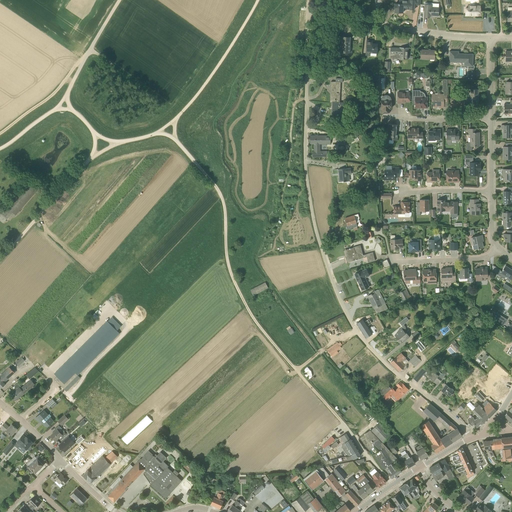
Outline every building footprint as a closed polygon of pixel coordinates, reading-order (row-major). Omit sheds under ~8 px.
[(395,4),(394,12),(403,13),(403,8),(406,8),(406,9),(410,10),(414,10),(414,5),(420,5),(420,0),(416,0),(415,0),(413,0),(410,0),(402,0),(399,0),(399,3),(399,4),(395,4)] [(425,5),(424,17),(430,17),(430,15),(433,15),(433,16),(438,16),(439,8),(439,4),(429,3),(429,4),(425,4),(425,5)] [(466,8),(466,15),(468,15),(468,16),(471,16),(471,15),(473,15),(475,15),(478,15),(478,11),(480,11),(480,7),(480,6),(469,6),(469,8),(466,8)] [(339,52),(349,53),(350,37),(341,37),(341,47),(339,47),(339,52)] [(366,50),(366,52),(371,53),(377,53),(377,46),(377,44),(372,44),(370,43),(370,40),(368,40),(367,40),(367,41),(366,45),(366,46),(366,50)] [(390,51),(390,58),(402,59),(408,59),(408,48),(409,48),(406,48),(399,47),(399,48),(396,48),(393,48),(391,48),(390,51)] [(421,50),(421,58),(435,59),(435,51),(421,50)] [(450,57),(450,61),(459,61),(464,62),(466,62),(466,66),(468,66),(472,66),(473,55),(473,54),(462,54),(458,53),(458,52),(452,52),(450,51),(450,54),(450,57)] [(466,76),(466,80),(474,81),(474,68),(468,68),(468,76),(466,76)] [(340,103),(340,102),(341,82),(342,82),(343,79),(336,78),(335,82),(331,82),(331,85),(333,85),(332,95),(330,95),(330,102),(334,102),(340,103)] [(469,90),(469,94),(467,94),(467,97),(469,97),(470,105),(479,104),(478,89),(469,90)] [(402,102),(409,102),(409,93),(398,92),(398,103),(402,103),(402,102)] [(432,96),(432,101),(433,101),(433,106),(434,106),(435,107),(437,107),(438,106),(439,106),(439,107),(441,107),(443,107),(443,101),(444,101),(444,99),(447,99),(447,95),(447,92),(444,92),(444,95),(443,95),(440,95),(440,93),(437,93),(435,93),(435,95),(435,96),(432,96)] [(412,93),(412,104),(415,104),(415,107),(420,107),(421,107),(421,108),(427,108),(427,104),(427,97),(426,97),(424,97),(424,96),(424,95),(423,94),(422,93),(421,93),(420,93),(412,93)] [(381,105),(379,105),(379,113),(380,113),(389,113),(389,112),(389,108),(391,108),(391,106),(391,105),(391,99),(391,98),(390,97),(389,96),(388,96),(388,95),(387,95),(385,95),(384,95),(383,96),(382,97),(382,98),(381,99),(381,100),(381,105)] [(457,103),(452,103),(452,109),(462,109),(461,103),(464,103),(464,95),(457,95),(457,103)] [(341,115),(342,115),(343,115),(344,102),(340,102),(340,103),(334,102),(334,110),(332,110),(331,114),(341,115)] [(501,125),(501,129),(503,129),(503,132),(504,132),(504,138),(505,138),(510,138),(511,138),(511,134),(511,128),(511,121),(508,121),(508,125),(503,125),(501,125)] [(389,140),(397,140),(397,134),(396,134),(397,125),(389,124),(388,133),(389,133),(389,140)] [(408,130),(408,139),(418,138),(418,139),(419,140),(419,141),(420,141),(421,141),(422,140),(422,139),(422,138),(422,132),(419,132),(419,128),(413,128),(413,130),(408,130)] [(428,133),(428,139),(435,139),(435,140),(437,140),(440,140),(440,129),(436,129),(436,131),(433,131),(428,131),(428,133)] [(447,140),(447,143),(448,145),(450,145),(452,143),(452,140),(459,140),(459,131),(455,131),(455,129),(452,129),(447,129),(447,132),(447,136),(447,140)] [(466,143),(466,150),(472,150),(472,146),(479,146),(479,142),(479,137),(479,133),(478,133),(476,133),(476,129),(469,129),(469,135),(470,135),(470,143),(466,143)] [(312,157),(322,157),(322,152),(320,152),(320,143),(331,143),(331,136),(325,136),(310,136),(310,144),(314,144),(314,152),(312,152),(312,157)] [(503,151),(503,159),(510,159),(511,159),(511,142),(510,143),(509,143),(505,143),(505,146),(503,146),(503,151)] [(470,159),(470,162),(470,175),(478,175),(477,175),(477,171),(480,171),(480,164),(477,164),(477,163),(478,163),(478,162),(473,162),(473,155),(465,155),(465,159),(470,159)] [(338,165),(340,181),(343,181),(343,182),(348,181),(347,173),(351,172),(351,168),(346,168),(346,164),(338,165)] [(409,172),(405,172),(405,178),(409,178),(414,178),(414,180),(421,180),(421,174),(420,174),(420,170),(417,170),(417,168),(417,167),(416,167),(415,166),(413,166),(413,167),(412,167),(412,168),(412,170),(409,170),(409,172)] [(399,168),(385,168),(385,180),(395,180),(395,177),(399,177),(399,168)] [(511,169),(503,169),(503,173),(504,173),(504,181),(511,181),(511,169)] [(446,177),(446,182),(452,182),(452,180),(454,180),(459,180),(459,177),(459,170),(454,170),(454,172),(446,172),(446,176),(446,177)] [(427,172),(427,182),(431,182),(431,180),(434,180),(435,180),(439,180),(439,172),(432,172),(427,172)] [(0,219),(3,223),(12,213),(15,215),(37,190),(26,181),(5,205),(7,208),(5,210),(4,209),(2,212),(3,213),(2,214),(0,211),(0,219)] [(503,191),(503,203),(511,203),(511,194),(511,195),(511,192),(511,191),(511,187),(509,187),(508,191),(503,191)] [(470,200),(470,214),(480,214),(480,204),(477,204),(477,199),(470,200)] [(420,207),(417,207),(416,207),(416,215),(420,215),(420,211),(429,211),(429,200),(420,200),(420,207)] [(437,200),(437,211),(444,211),(444,210),(450,210),(450,209),(451,209),(451,206),(448,206),(448,203),(446,203),(444,203),(444,202),(444,200),(438,200),(437,200)] [(453,202),(448,203),(448,206),(451,206),(451,209),(450,209),(451,211),(451,213),(457,213),(457,201),(453,202)] [(394,206),(394,214),(396,214),(398,214),(404,214),(404,217),(409,217),(410,216),(411,215),(411,212),(409,212),(409,202),(406,202),(403,202),(401,202),(401,204),(401,206),(394,206)] [(349,217),(345,218),(346,223),(347,224),(348,223),(348,225),(346,226),(346,227),(347,230),(352,228),(357,227),(356,222),(355,219),(359,218),(359,217),(358,215),(357,214),(354,215),(352,216),(349,217)] [(371,231),(365,233),(367,239),(373,237),(371,231)] [(482,235),(471,238),(474,249),(483,247),(481,239),(483,239),(482,235)] [(395,239),(391,239),(391,241),(391,249),(396,249),(397,249),(399,249),(399,248),(399,247),(403,247),(402,239),(398,239),(395,239)] [(409,242),(409,251),(418,251),(418,246),(421,246),(421,239),(417,240),(417,242),(409,242)] [(433,248),(433,250),(442,250),(440,250),(440,239),(429,240),(429,248),(433,248)] [(348,257),(346,257),(346,258),(347,262),(359,259),(367,257),(368,262),(375,261),(373,252),(363,255),(362,252),(361,252),(360,249),(360,250),(359,246),(360,246),(360,245),(353,247),(353,248),(350,249),(350,248),(349,248),(349,249),(346,250),(348,257)] [(387,259),(382,262),(384,268),(390,265),(387,259)] [(511,278),(511,270),(509,268),(505,266),(502,271),(500,270),(498,274),(499,275),(504,278),(505,277),(511,280),(511,278)] [(479,269),(475,269),(476,278),(481,278),(481,280),(482,280),(486,280),(486,277),(487,277),(487,267),(485,267),(482,268),(482,269),(479,269)] [(445,269),(441,269),(441,274),(441,279),(448,279),(448,280),(452,280),(452,282),(456,282),(455,273),(452,273),(452,268),(449,268),(447,268),(447,269),(445,269)] [(460,274),(458,274),(458,275),(458,278),(459,278),(468,278),(468,279),(468,281),(468,282),(472,282),(472,274),(468,274),(468,269),(468,268),(467,268),(461,269),(460,269),(460,274)] [(369,287),(365,278),(369,276),(366,269),(355,274),(356,276),(357,278),(356,278),(360,286),(362,290),(369,287)] [(408,271),(404,271),(404,277),(404,280),(404,281),(412,280),(413,283),(416,283),(418,283),(420,283),(420,276),(417,276),(416,276),(416,270),(416,269),(415,269),(411,270),(411,271),(409,271),(408,271)] [(429,270),(423,270),(423,281),(428,281),(428,280),(436,279),(436,271),(435,271),(431,271),(431,270),(429,270)] [(268,288),(265,282),(250,290),(253,296),(268,288)] [(373,293),(368,296),(370,300),(371,302),(371,303),(371,304),(372,304),(372,305),(374,308),(375,309),(376,312),(376,313),(388,309),(385,303),(381,305),(379,300),(383,298),(378,289),(372,292),(373,293)] [(404,300),(410,297),(409,296),(410,295),(406,289),(400,293),(404,300)] [(499,310),(494,307),(489,315),(499,323),(502,317),(497,314),(499,310)] [(364,321),(363,319),(357,324),(365,338),(372,333),(367,326),(372,323),(369,318),(364,321)] [(398,332),(394,335),(398,339),(402,343),(407,339),(410,337),(407,334),(406,333),(404,332),(404,331),(405,331),(405,330),(405,329),(406,329),(406,328),(406,327),(405,327),(405,326),(404,324),(407,322),(404,318),(399,322),(402,326),(403,327),(401,328),(397,331),(398,332)] [(120,333),(117,331),(121,328),(111,319),(108,322),(107,321),(54,374),(57,376),(54,379),(66,392),(80,378),(78,375),(120,333)] [(421,336),(417,331),(412,335),(416,340),(417,339),(418,340),(422,337),(421,336)] [(421,352),(425,348),(419,340),(414,343),(421,352)] [(327,350),(330,355),(341,348),(338,343),(327,350)] [(397,356),(391,362),(399,371),(406,364),(402,360),(405,357),(401,352),(397,356)] [(421,361),(415,355),(409,361),(415,367),(421,361)] [(477,359),(475,361),(480,365),(488,357),(486,355),(480,361),(477,359)] [(502,364),(477,385),(486,397),(489,394),(491,397),(495,394),(494,392),(496,391),(495,388),(498,386),(499,388),(503,386),(503,385),(504,384),(502,380),(505,379),(507,381),(511,379),(510,378),(511,376),(509,370),(506,372),(502,364)] [(5,382),(15,373),(10,367),(0,375),(0,389),(6,384),(5,382)] [(422,368),(416,374),(413,378),(417,382),(427,371),(422,368)] [(435,379),(439,382),(442,379),(444,376),(438,372),(435,369),(428,377),(433,381),(435,379)] [(35,374),(32,370),(26,375),(29,379),(35,374)] [(10,395),(15,401),(34,384),(31,380),(22,388),(17,383),(12,388),(15,391),(10,395)] [(391,389),(384,396),(385,397),(387,399),(390,396),(392,394),(397,400),(398,400),(403,395),(408,390),(406,387),(403,384),(402,384),(400,382),(397,385),(399,387),(395,391),(392,388),(391,389)] [(441,390),(446,394),(446,395),(447,394),(448,394),(450,396),(454,391),(451,389),(451,388),(447,385),(446,384),(441,390)] [(384,396),(391,389),(387,385),(380,392),(384,396)] [(415,391),(412,395),(416,400),(420,395),(415,391)] [(52,399),(46,405),(48,408),(55,402),(52,399)] [(497,410),(493,406),(489,402),(483,408),(481,407),(481,406),(477,402),(474,405),(476,407),(472,411),(478,417),(484,423),(490,417),(496,411),(497,411),(497,410)] [(430,403),(423,411),(434,421),(437,417),(440,420),(446,425),(448,427),(448,426),(452,423),(445,417),(442,414),(441,413),(430,403)] [(461,411),(466,406),(463,403),(458,408),(461,411)] [(44,411),(35,418),(40,422),(42,420),(47,426),(53,421),(50,417),(51,416),(49,414),(48,415),(44,411)] [(58,421),(62,425),(69,419),(65,415),(58,421)] [(484,423),(478,417),(475,419),(473,417),(468,420),(469,423),(472,426),(474,424),(476,427),(484,423)] [(145,418),(139,423),(144,429),(150,423),(145,418)] [(424,423),(421,426),(428,436),(431,441),(433,444),(431,446),(435,452),(435,453),(436,453),(445,447),(440,439),(435,431),(428,421),(424,423)] [(8,433),(12,435),(17,429),(16,428),(17,428),(15,427),(12,424),(9,427),(4,423),(1,427),(5,431),(3,432),(7,435),(8,433)] [(392,479),(402,471),(398,466),(396,467),(393,463),(398,460),(394,455),(389,450),(382,443),(391,436),(379,423),(370,431),(370,430),(365,433),(371,444),(372,443),(378,452),(372,455),(380,467),(381,469),(387,475),(388,474),(392,479)] [(55,430),(53,432),(53,433),(50,436),(55,441),(65,432),(63,430),(59,425),(55,429),(55,430)] [(447,435),(440,439),(445,447),(446,447),(447,446),(449,445),(453,442),(459,438),(462,436),(459,432),(457,428),(456,427),(455,426),(451,429),(453,431),(451,432),(447,435)] [(346,433),(339,437),(343,443),(342,444),(342,447),(343,449),(346,450),(345,452),(347,455),(349,456),(351,454),(352,455),(359,451),(354,442),(351,439),(350,439),(346,433)] [(26,437),(25,438),(22,435),(16,442),(22,447),(20,450),(24,453),(27,449),(28,450),(29,450),(31,450),(31,449),(32,448),(31,446),(30,446),(33,443),(26,437)] [(333,435),(324,444),(326,447),(329,445),(331,447),(332,445),(330,444),(336,438),(333,435)] [(69,436),(59,445),(65,452),(75,443),(69,436)] [(511,436),(501,438),(502,448),(511,446),(511,436)] [(359,440),(365,446),(368,444),(362,437),(359,440)] [(502,450),(502,448),(501,438),(493,439),(493,440),(491,440),(492,449),(499,449),(501,459),(503,458),(502,450)] [(483,441),(484,450),(488,449),(489,452),(492,452),(492,449),(491,440),(491,441),(491,440),(483,441)] [(7,455),(15,444),(12,441),(3,451),(7,455)] [(421,444),(418,446),(425,457),(428,455),(421,444)] [(418,446),(414,448),(421,460),(425,457),(418,446)] [(389,450),(394,455),(397,452),(392,447),(389,450)] [(457,450),(457,451),(459,454),(453,457),(453,459),(453,461),(466,455),(462,448),(463,448),(462,447),(457,450)] [(103,456),(83,475),(87,479),(91,483),(111,464),(110,464),(118,457),(112,451),(112,452),(110,450),(103,456)] [(506,450),(502,450),(503,458),(504,462),(511,460),(511,456),(507,457),(506,450)] [(173,472),(169,469),(167,467),(168,466),(163,461),(166,458),(160,452),(157,456),(156,455),(154,455),(154,456),(148,451),(143,457),(144,457),(141,460),(148,465),(144,469),(146,471),(143,474),(149,482),(150,480),(153,482),(151,485),(165,498),(182,481),(176,476),(179,473),(175,470),(173,472)] [(350,456),(352,460),(354,459),(361,454),(359,451),(352,455),(350,456)] [(78,453),(71,460),(74,463),(76,466),(77,466),(80,469),(86,462),(78,453)] [(407,453),(402,456),(404,459),(407,465),(408,467),(411,466),(415,463),(411,457),(410,458),(409,456),(407,453)] [(36,466),(39,470),(44,465),(42,463),(44,461),(38,455),(36,457),(37,459),(34,462),(37,465),(36,466)] [(464,466),(469,463),(466,455),(453,461),(455,463),(456,464),(462,461),(464,466)] [(148,465),(141,460),(140,458),(117,483),(116,483),(116,484),(109,492),(111,494),(108,496),(114,502),(122,494),(123,495),(126,491),(125,490),(144,469),(148,465)] [(447,462),(446,462),(445,459),(438,463),(429,468),(434,475),(433,476),(436,481),(444,477),(442,473),(442,472),(444,471),(443,470),(444,470),(448,478),(453,475),(450,469),(447,462)] [(37,465),(34,462),(33,462),(31,460),(26,464),(27,465),(25,468),(31,474),(33,471),(35,473),(39,470),(36,466),(37,465)] [(474,474),(473,471),(469,463),(464,466),(457,469),(458,470),(460,472),(466,469),(468,474),(466,475),(467,478),(474,474)] [(316,471),(323,480),(325,479),(329,475),(323,467),(315,469),(314,470),(315,470),(316,471)] [(346,477),(337,467),(333,470),(342,480),(346,477)] [(374,468),(369,473),(374,479),(373,480),(379,487),(386,481),(387,481),(384,478),(380,474),(379,475),(376,472),(377,472),(374,468)] [(316,471),(310,476),(316,483),(319,481),(320,483),(323,480),(324,480),(323,480),(316,471)] [(53,480),(55,482),(58,485),(60,483),(63,485),(68,480),(60,473),(53,480)] [(299,477),(295,473),(292,475),(291,474),(287,477),(292,483),(299,477)] [(329,475),(325,479),(328,482),(329,484),(330,484),(332,487),(338,483),(338,482),(331,474),(332,474),(331,474),(329,475)] [(316,483),(310,476),(310,475),(310,476),(304,480),(312,490),(312,489),(315,487),(314,485),(316,483)] [(362,476),(356,480),(362,487),(367,494),(373,489),(369,485),(371,484),(369,481),(368,481),(365,477),(363,475),(362,476)] [(353,476),(347,480),(350,485),(355,481),(356,480),(353,476)] [(345,491),(341,486),(344,484),(341,481),(342,481),(340,479),(338,482),(338,483),(332,487),(335,490),(335,491),(339,496),(339,497),(346,491),(345,491)] [(412,479),(405,484),(413,496),(413,497),(415,499),(420,496),(418,493),(417,494),(413,488),(417,486),(412,479)] [(413,497),(415,499),(413,497),(413,496),(405,484),(400,487),(404,495),(407,493),(411,499),(413,497)] [(255,494),(264,487),(262,485),(253,491),(255,494)] [(490,485),(479,498),(483,501),(493,488),(490,485)] [(474,493),(475,495),(479,497),(485,490),(480,486),(474,493)] [(357,489),(354,491),(359,496),(360,495),(362,497),(367,494),(362,487),(358,490),(357,489)] [(80,505),(87,498),(77,489),(70,495),(80,505)] [(211,504),(215,506),(217,507),(220,508),(220,507),(223,500),(222,500),(225,491),(224,491),(220,489),(216,497),(215,497),(214,496),(213,500),(211,504)] [(297,511),(303,511),(310,507),(314,511),(315,511),(323,507),(316,497),(314,499),(307,490),(298,497),(299,497),(291,503),(297,511)] [(470,495),(464,490),(458,497),(465,502),(465,501),(469,504),(474,498),(470,495)] [(400,499),(397,494),(392,498),(397,505),(399,504),(403,510),(403,511),(404,511),(408,510),(406,508),(407,508),(402,501),(403,501),(401,499),(400,499)] [(29,507),(32,510),(34,508),(35,508),(40,503),(34,497),(29,502),(31,504),(29,507)] [(232,505),(227,511),(237,511),(240,510),(242,507),(239,505),(240,503),(237,500),(233,505),(232,505)] [(379,508),(382,511),(391,511),(395,508),(388,500),(385,503),(383,505),(379,508)] [(432,511),(433,511),(439,506),(434,502),(431,505),(430,505),(423,511),(429,511),(431,510),(432,511)] [(263,511),(267,508),(262,503),(257,510),(258,511),(257,511),(263,511)] [(491,511),(485,505),(484,507),(479,503),(475,509),(478,511),(491,511)]
